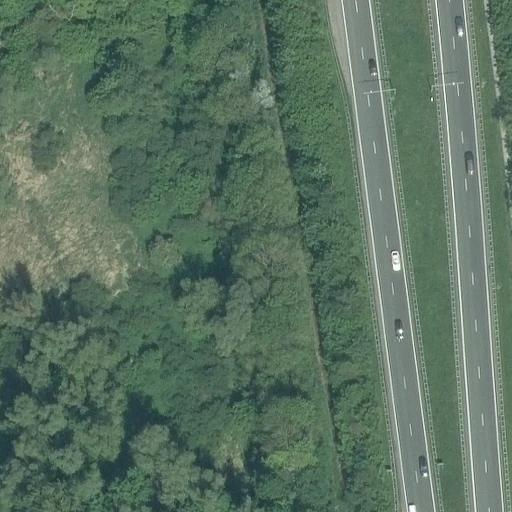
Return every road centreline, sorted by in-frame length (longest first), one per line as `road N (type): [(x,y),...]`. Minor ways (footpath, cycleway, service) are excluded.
road 1 (trunk): [(355,0),(420,511)]
road 2 (trunk): [(489,511),(449,0)]
